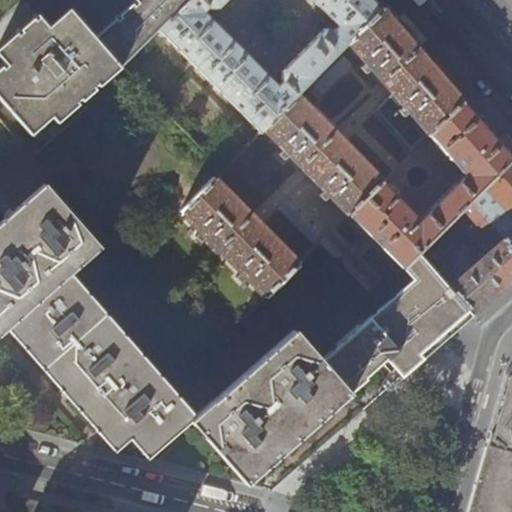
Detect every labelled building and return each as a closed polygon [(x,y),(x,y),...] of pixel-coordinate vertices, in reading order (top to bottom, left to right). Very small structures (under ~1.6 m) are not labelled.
[(121,66),(159,29),(187,0),(132,0),(135,2),(92,38),(80,24),(68,9),(60,16),(47,27),(36,14),(0,45),(0,57),(4,63),(0,66),(0,100),(25,129),(30,135),(52,116),(57,122),(120,66),(121,66)] [(374,0),(187,0),(159,29),(261,131),(263,128),(297,94),(349,41),(382,8),(374,0)] [(289,154),(324,189),(319,193),(325,199),(330,195),(404,269),(420,252),(471,201),(511,159),(511,155),(496,137),(453,89),(391,18),(382,8),(349,41),(366,61),(361,65),(366,71),(371,67),(393,93),(378,109),(411,147),(423,135),(413,123),(416,119),(464,175),(420,219),(297,94),(263,128),(283,148),(279,153),(285,158),(289,154)] [(232,159),(236,163),(249,150),(246,146),(232,159)] [(511,159),(471,201),(503,239),(510,234),(507,231),(508,231),(505,227),(511,220),(511,238),(507,243),(511,249),(511,159)] [(246,277),(265,296),(298,264),(214,178),(181,212),(200,231),(195,236),(200,242),(206,237),(240,271),(235,277),(241,283),(246,277)] [(347,391),(321,361),(293,330),(196,415),(71,273),(99,247),(82,227),(86,223),(66,201),(62,204),(44,184),(38,189),(7,216),(0,222),(0,333),(6,328),(100,434),(114,450),(129,437),(137,446),(147,458),(169,439),(190,420),(230,465),(245,482),(267,463),(312,423),(348,392),(347,391)] [(511,282),(511,249),(507,243),(503,239),(471,201),(420,252),(474,315),(492,300),(511,282)] [(375,298),(381,291),(326,235),(318,242),(375,298)] [(474,315),(420,252),(404,269),(381,291),(375,298),(372,302),(379,310),(321,361),(347,391),(364,377),(386,358),(402,377),(422,358),(423,359),(454,333),(466,322),(474,315)] [(489,431),(511,449),(511,365),(505,377),(496,405),(489,431)] [(511,511),(511,449),(489,431),(475,481),(466,511),(511,511)]
